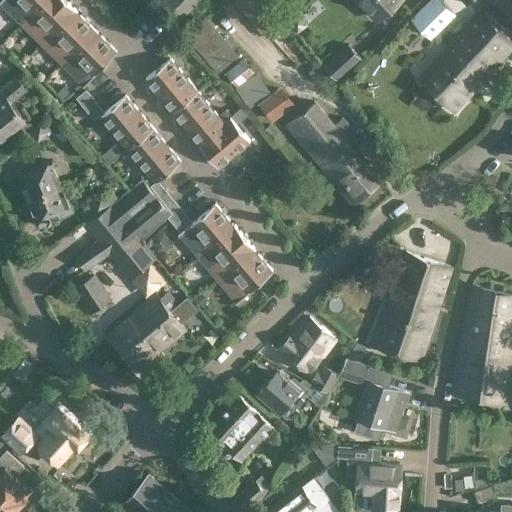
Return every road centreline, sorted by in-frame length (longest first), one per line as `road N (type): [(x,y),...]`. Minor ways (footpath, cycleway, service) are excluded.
road 1 (unclassified): [(163,427),(387,214),(422,196)]
road 2 (residential): [(431,511),(440,388),(464,276),(480,241)]
road 3 (residential): [(50,346),(0,213)]
road 4 (residential): [(163,427),(50,346)]
road 5 (unclassified): [(422,196),(450,179),(511,108)]
